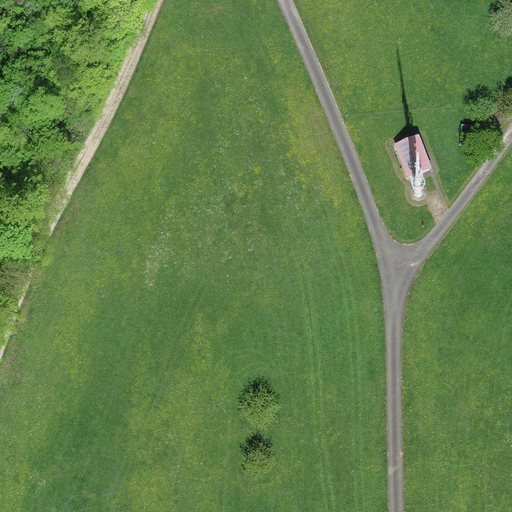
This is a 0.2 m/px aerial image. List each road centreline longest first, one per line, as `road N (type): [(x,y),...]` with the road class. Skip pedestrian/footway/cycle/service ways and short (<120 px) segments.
road 1 (track): [(382,511),(387,280),(281,0)]
road 2 (track): [(160,0),(59,204),(0,347)]
road 3 (track): [(387,280),(511,127)]
